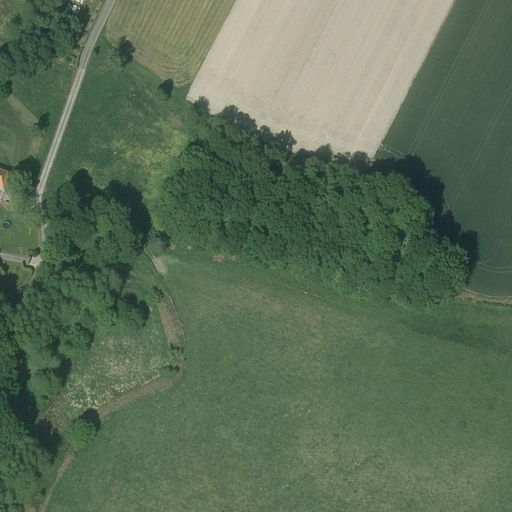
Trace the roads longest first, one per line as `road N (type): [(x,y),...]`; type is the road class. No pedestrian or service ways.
road 1 (unclassified): [(112,0),(82,62),(35,204)]
road 2 (track): [(35,204),(40,260),(30,283),(0,306)]
